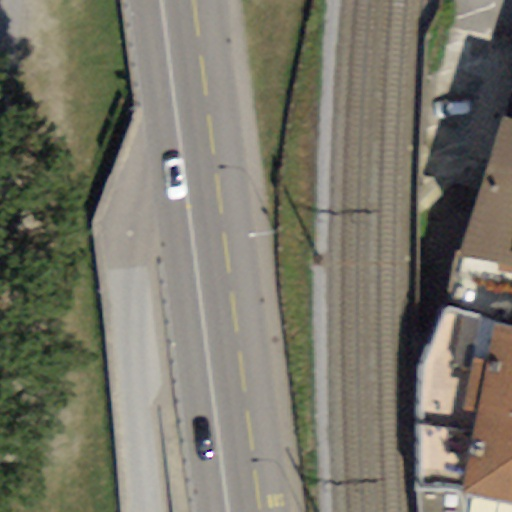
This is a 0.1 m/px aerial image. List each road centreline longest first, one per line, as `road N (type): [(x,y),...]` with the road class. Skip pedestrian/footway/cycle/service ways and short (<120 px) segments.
road 1 (residential): [(189,108),(128,231),(143,511)]
road 2 (primary): [(189,108),(242,511)]
